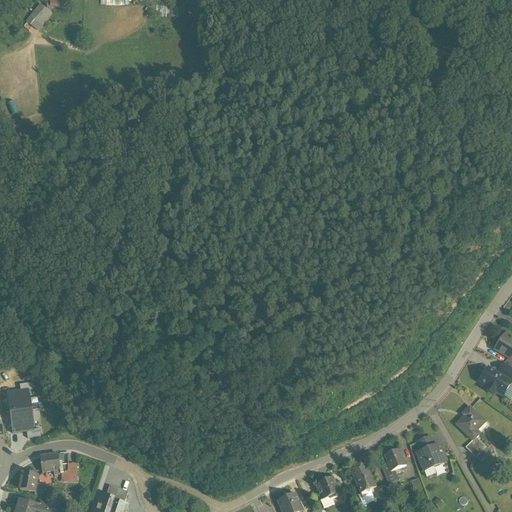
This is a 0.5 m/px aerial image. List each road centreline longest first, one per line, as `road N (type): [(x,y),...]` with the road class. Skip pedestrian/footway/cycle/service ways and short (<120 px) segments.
road 1 (residential): [(511,280),(428,404),(389,433),(222,511)]
road 2 (residential): [(145,479),(64,446),(7,466)]
road 3 (track): [(428,404),(491,511)]
